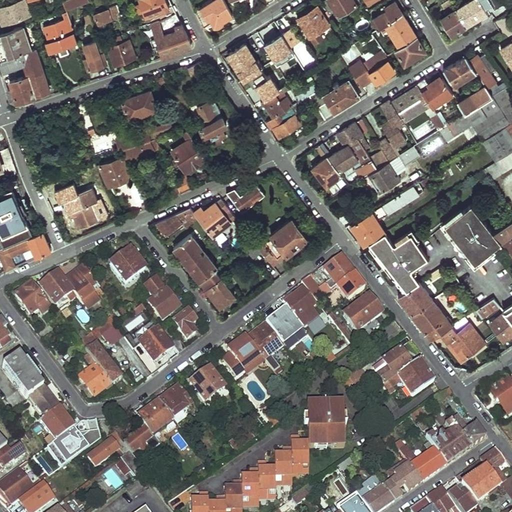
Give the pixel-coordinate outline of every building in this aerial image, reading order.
[(0,20),(7,18),(8,23),(32,15),(26,0),(18,0),(0,6),(0,20)] [(150,20),(150,22),(160,18),(161,19),(176,12),(170,0),(140,0),(140,1),(135,3),(139,12),(144,10),(148,20),(150,20)] [(214,26),(232,15),(225,0),(215,0),(196,12),(204,26),(212,22),(214,26)] [(329,0),(340,18),(358,7),(354,0),(329,0)] [(372,19),(378,28),(385,23),(402,13),(395,0),(382,8),(383,11),(372,19)] [(464,0),(466,3),(457,9),(467,26),(488,13),(486,9),(480,0),(464,0)] [(480,0),(486,9),(492,5),(494,8),(504,2),(502,0),(480,0)] [(116,3),(110,5),(112,15),(118,14),(116,3)] [(328,24),(316,4),(297,16),(308,36),(312,42),(322,36),(318,30),(328,24)] [(114,20),(109,7),(94,14),(99,26),(114,20)] [(442,18),(452,35),(467,26),(457,9),(442,18)] [(44,24),(52,47),(77,39),(68,10),(62,12),(64,17),(44,24)] [(178,15),(176,12),(161,19),(160,18),(150,22),(163,57),(191,47),(193,42),(183,21),(175,24),(174,20),(180,18),(178,15)] [(385,23),(400,47),(416,36),(402,13),(385,23)] [(84,16),(86,24),(92,22),(90,14),(84,16)] [(507,16),(497,20),(502,32),(511,28),(507,16)] [(0,59),(31,49),(24,25),(0,33),(0,59)] [(367,35),(352,45),(354,48),(374,35),(372,32),(367,35)] [(282,33),(265,44),(277,64),(294,52),(282,33)] [(129,39),(122,41),(120,36),(113,38),(115,44),(108,46),(114,65),(135,58),(129,39)] [(402,58),(405,64),(426,51),(416,36),(400,47),(387,54),(390,59),(393,63),(402,58)] [(511,37),(498,47),(511,69),(511,37)] [(264,67),(247,40),(227,52),(238,70),(239,70),(240,71),(239,72),(239,74),(239,75),(240,76),(241,77),(242,78),(244,77),(245,79),(249,76),(262,68),(264,67)] [(86,60),(89,69),(107,64),(104,53),(100,55),(95,42),(84,45),(88,58),(86,60)] [(10,98),(18,102),(50,90),(40,60),(51,56),(47,44),(31,49),(0,59),(0,67),(1,72),(25,64),(29,75),(10,81),(13,88),(7,90),(10,98)] [(387,54),(383,48),(363,62),(373,77),(374,77),(377,81),(395,69),(389,60),(390,59),(387,54)] [(444,71),(454,87),(473,74),(476,72),(469,62),(465,56),(444,71)] [(492,96),(497,93),(492,84),(495,82),(478,56),(469,62),(476,72),(485,86),(492,96)] [(373,77),(363,62),(360,59),(349,66),(361,85),(364,83),(372,78),(373,77)] [(202,61),(187,67),(190,74),(205,68),(202,61)] [(262,68),(249,76),(254,85),(256,84),(265,98),(281,88),(272,73),(267,76),(262,68)] [(476,72),(473,74),(482,88),(485,86),(476,72)] [(167,73),(156,77),(159,81),(169,77),(167,73)] [(428,101),(432,107),(435,105),(449,96),(455,105),(459,103),(443,78),(430,87),(425,78),(417,84),(418,86),(428,101)] [(499,81),(504,88),(506,87),(508,86),(503,78),(499,81)] [(327,100),(333,111),(358,94),(349,79),(323,94),(327,100)] [(396,102),(404,117),(428,101),(418,86),(396,102)] [(459,103),(465,113),(492,96),(485,86),(482,88),(459,103)] [(262,100),(272,117),(286,109),(293,104),(294,104),(288,94),(287,95),(282,87),(281,88),(265,98),(262,100)] [(511,122),(511,95),(506,87),(504,88),(497,93),(492,96),(500,108),(474,125),(473,125),(483,141),(506,126),(511,122)] [(150,88),(122,98),(129,119),(157,108),(150,88)] [(319,88),(309,93),(317,106),(327,100),(319,88)] [(295,97),(298,101),(306,95),(304,91),(295,97)] [(500,108),(492,96),(465,113),(473,125),(474,125),(500,108)] [(209,100),(196,106),(204,123),(199,125),(204,137),(210,134),(216,146),(223,142),(221,139),(227,137),(223,128),(229,125),(224,114),(217,117),(209,100)] [(385,130),(396,147),(408,139),(401,126),(405,124),(390,100),(382,105),(392,122),(394,125),(385,130)] [(272,127),(279,138),(302,123),(296,112),(290,116),(287,112),(286,109),(272,117),(266,121),(270,128),(272,127)] [(465,113),(440,129),(447,141),(473,125),(465,113)] [(445,125),(438,114),(431,118),(439,129),(445,125)] [(383,127),(385,130),(394,125),(392,122),(383,127)] [(363,136),(364,135),(356,123),(338,133),(346,146),(359,139),(366,148),(370,146),(363,136)] [(511,150),(511,134),(506,126),(483,141),(482,141),(495,161),(511,150)] [(145,129),(117,138),(121,147),(154,136),(157,135),(154,128),(146,130),(145,129)] [(207,160),(188,129),(182,133),(186,139),(171,149),(176,157),(171,160),(176,168),(181,165),(186,173),(207,160)] [(157,135),(154,136),(163,154),(168,151),(159,134),(157,135)] [(121,147),(126,161),(159,147),(154,136),(121,147)] [(382,149),(390,160),(397,156),(386,138),(378,143),(382,149)] [(329,157),(340,171),(353,163),(362,177),(369,173),(378,167),(371,157),(359,139),(346,146),(331,155),(322,143),(320,145),(329,157)] [(312,168),(328,186),(342,174),(340,171),(329,157),(328,156),(320,145),(316,147),(325,158),(312,168)] [(406,165),(421,155),(415,145),(397,156),(390,160),(396,171),(398,174),(408,168),(406,165)] [(8,147),(0,149),(0,169),(3,179),(18,174),(8,147)] [(378,167),(390,160),(382,149),(371,157),(378,167)] [(484,169),(492,181),(511,167),(511,150),(495,161),(484,169)] [(87,154),(80,156),(83,164),(90,162),(87,154)] [(100,164),(109,185),(131,176),(122,156),(100,164)] [(369,173),(381,193),(401,179),(398,174),(396,171),(390,160),(378,167),(369,173)] [(180,192),(192,186),(186,173),(174,179),(180,192)] [(136,181),(127,185),(135,206),(144,202),(136,181)] [(352,224),(364,245),(373,240),(384,232),(377,220),(424,192),(418,182),(352,224)] [(240,195),(234,188),(226,191),(240,210),(252,201),(253,203),(265,195),(256,183),(240,195)] [(0,240),(3,247),(33,234),(10,184),(0,188),(0,240)] [(72,211),(78,226),(98,217),(92,203),(96,201),(91,189),(63,201),(68,213),(72,211)] [(212,236),(236,217),(223,199),(221,198),(203,211),(201,207),(194,212),(198,217),(212,236)] [(445,225),(475,264),(501,243),(493,233),(471,205),(459,214),(445,225)] [(191,221),(198,217),(194,212),(191,207),(156,222),(165,234),(182,221),(185,226),(191,221)] [(274,238),(287,256),(307,240),(292,219),(271,235),(274,238)] [(511,219),(493,233),(501,243),(511,257),(511,243),(508,239),(511,235),(511,219)] [(35,257),(52,250),(43,230),(33,234),(3,247),(0,248),(0,258),(2,262),(5,271),(16,266),(12,256),(31,248),(35,257)] [(373,240),(406,290),(419,282),(411,270),(427,258),(410,234),(394,245),(384,232),(373,240)] [(174,246),(187,264),(204,251),(191,233),(174,246)] [(262,251),(264,254),(271,249),(267,243),(261,235),(254,241),(262,251)] [(274,267),(287,256),(274,238),(267,243),(271,249),(264,254),(274,267)] [(246,246),(254,258),(262,251),(254,241),(253,240),(246,246)] [(110,265),(125,284),(145,269),(130,249),(110,265)] [(187,264),(201,281),(217,268),(204,251),(187,264)] [(301,282),(316,300),(335,287),(353,274),(340,258),(323,271),(330,280),(319,288),(311,279),(315,277),(312,273),(301,282)] [(430,275),(434,280),(450,270),(447,264),(430,275)] [(72,292),(76,297),(96,283),(82,266),(63,280),(72,292)] [(205,288),(219,306),(234,295),(221,278),(219,279),(218,277),(221,274),(217,268),(201,281),(195,285),(200,291),(205,288)] [(39,287),(54,306),(72,292),(63,280),(57,272),(39,287)] [(335,287),(346,301),(363,288),(353,274),(335,287)] [(143,287),(151,297),(162,288),(155,279),(143,287)] [(14,295),(29,315),(37,309),(47,302),(31,282),(14,295)] [(405,305),(412,314),(433,300),(428,293),(431,291),(429,289),(426,290),(419,282),(406,290),(398,295),(405,305)] [(286,307),(296,321),(316,306),(302,288),(283,302),(286,307)] [(146,305),(159,322),(180,307),(165,290),(146,305)] [(355,333),(381,313),(368,295),(342,315),(355,333)] [(477,310),(483,318),(500,307),(494,298),(479,307),(477,310)] [(422,327),(431,339),(439,334),(450,327),(452,324),(442,311),(447,307),(445,304),(439,308),(433,300),(412,314),(422,327)] [(51,307),(47,302),(37,309),(41,315),(51,307)] [(131,312),(134,316),(140,310),(138,307),(131,312)] [(265,323),(282,344),(301,329),(296,321),(286,307),(265,323)] [(174,322),(187,340),(196,333),(191,326),(196,321),(188,311),(174,322)] [(327,315),(350,346),(353,343),(331,313),(327,315)] [(491,324),(506,343),(511,338),(511,322),(505,313),(491,324)] [(50,326),(54,331),(63,323),(59,318),(50,326)] [(164,353),(170,361),(179,354),(173,347),(170,348),(156,330),(151,333),(143,323),(131,332),(139,343),(138,344),(152,362),(164,353)] [(264,361),(265,361),(283,347),(282,344),(265,323),(246,338),(260,355),(264,361)] [(439,334),(461,362),(471,355),(468,352),(484,341),(472,323),(455,334),(450,327),(439,334)] [(100,335),(104,339),(118,329),(114,324),(100,335)] [(161,330),(165,336),(170,333),(165,326),(161,330)] [(0,339),(0,345),(1,346),(10,340),(6,335),(0,339)] [(228,350),(241,368),(248,363),(251,366),(259,360),(261,363),(264,361),(260,355),(246,338),(246,337),(228,350)] [(179,354),(185,349),(177,339),(170,344),(173,347),(179,354)] [(468,352),(471,355),(487,343),(484,341),(468,352)] [(84,350),(78,343),(69,351),(74,358),(84,350)] [(88,355),(110,384),(120,377),(95,345),(86,352),(88,355)] [(387,390),(392,387),(389,381),(411,365),(399,349),(377,364),(383,372),(377,376),(387,390)] [(2,367),(26,399),(27,398),(42,387),(18,355),(2,367)] [(78,378),(93,398),(110,384),(88,355),(83,359),(89,365),(91,364),(93,367),(78,378)] [(246,374),(261,363),(259,360),(251,366),(248,363),(241,368),(246,374)] [(401,382),(411,397),(433,382),(418,360),(411,365),(389,381),(392,387),(401,382)] [(225,388),(209,368),(189,383),(205,403),(217,394),(220,398),(227,393),(224,388),(225,388)] [(343,381),(349,390),(356,385),(365,378),(360,369),(343,381)] [(365,378),(356,385),(359,390),(369,383),(365,378)] [(493,393),(509,416),(511,414),(511,382),(511,380),(493,393)] [(27,398),(43,420),(58,409),(42,387),(27,398)] [(191,404),(178,387),(157,402),(174,423),(176,425),(185,418),(183,416),(186,410),(185,409),(191,404)] [(435,398),(438,402),(452,393),(448,389),(435,398)] [(174,423),(157,402),(137,418),(144,430),(152,439),(164,430),(166,434),(174,428),(172,425),(174,423)] [(241,511),(241,509),(258,508),(258,500),(274,500),(275,487),(291,486),(291,474),(307,473),(307,449),(343,447),(342,425),(345,425),(345,414),(342,414),(342,403),(308,403),(305,405),(306,440),(298,440),(298,437),(290,437),(289,447),(282,447),(281,451),(273,451),(274,465),(265,465),(265,462),(257,463),(257,469),(249,470),(249,473),(239,474),(239,482),(231,482),(231,486),(224,487),(224,498),(215,498),(215,502),(207,502),(207,494),(199,495),(199,498),(191,498),(190,511),(241,511)] [(410,416),(413,420),(424,413),(421,408),(410,416)] [(39,423),(54,442),(72,428),(58,409),(43,420),(39,423)] [(258,421),(267,433),(279,424),(271,412),(258,421)] [(459,418),(457,416),(451,420),(471,447),(486,438),(475,424),(466,431),(457,420),(459,418)] [(446,465),(471,447),(451,420),(451,419),(444,424),(448,428),(450,427),(452,430),(446,435),(442,431),(439,433),(438,438),(439,440),(436,441),(434,438),(435,437),(432,432),(426,436),(429,441),(446,465)] [(417,424),(422,430),(426,428),(421,421),(417,424)] [(84,432),(88,444),(101,440),(97,428),(84,432)] [(129,454),(131,457),(145,447),(152,455),(159,449),(152,439),(144,430),(123,445),(129,454)] [(171,438),(183,454),(191,448),(178,432),(171,438)] [(237,440),(242,446),(253,438),(249,432),(237,440)] [(390,437),(386,432),(373,441),(377,447),(390,437)] [(227,443),(234,452),(242,446),(237,440),(235,438),(227,443)] [(87,459),(95,468),(118,451),(124,458),(129,454),(123,445),(119,441),(115,444),(111,440),(87,459)] [(446,465),(429,441),(424,445),(429,452),(416,461),(406,446),(399,451),(410,466),(422,482),(446,465)] [(494,449),(480,460),(485,469),(500,488),(511,502),(511,476),(506,481),(501,475),(509,469),(501,459),(494,449)] [(135,479),(143,473),(131,457),(129,454),(124,458),(121,461),(131,473),(135,479)] [(352,461),(350,458),(337,467),(338,468),(343,475),(352,468),(348,464),(352,461)] [(7,469),(11,474),(18,470),(26,464),(22,459),(7,469)] [(131,473),(121,461),(115,465),(125,477),(131,473)] [(18,470),(20,472),(28,467),(26,464),(18,470)] [(385,492),(393,501),(400,497),(398,493),(403,489),(407,492),(422,482),(410,466),(396,476),(398,479),(391,485),(392,487),(385,492)] [(320,488),(325,493),(345,478),(343,475),(338,468),(317,484),(320,488)] [(485,469),(461,485),(462,485),(465,491),(476,504),(500,488),(485,469)] [(0,497),(2,495),(12,506),(33,490),(30,487),(20,472),(18,470),(11,474),(0,482),(0,497)] [(30,487),(33,490),(49,479),(46,475),(30,487)] [(153,486),(145,475),(127,488),(135,499),(153,486)] [(385,492),(374,476),(360,485),(363,489),(356,493),(369,511),(378,511),(393,501),(385,492)] [(306,490),(309,495),(320,488),(317,484),(316,483),(306,490)] [(460,495),(465,491),(462,485),(456,489),(460,495)] [(425,498),(435,511),(445,511),(449,509),(451,511),(460,511),(447,496),(440,487),(425,498)] [(447,496),(460,511),(468,511),(477,506),(476,504),(465,491),(460,495),(456,489),(447,496)] [(309,495),(306,490),(292,500),(295,504),(309,495)] [(411,508),(413,511),(435,511),(425,498),(411,508)] [(279,510),(279,511),(284,511),(295,504),(292,500),(279,510)] [(69,511),(62,503),(56,507),(58,510),(59,511),(69,511)]
